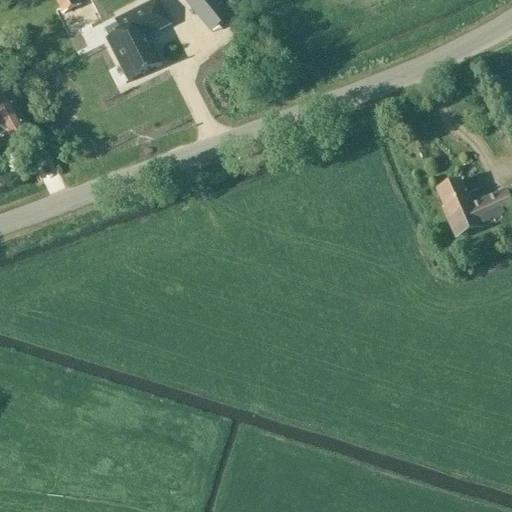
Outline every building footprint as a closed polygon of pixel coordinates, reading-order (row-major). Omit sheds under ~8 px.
[(55,0),(63,15),(81,7),(77,0),(55,0)] [(214,0),(183,0),(212,34),(230,19),(214,0)] [(156,5),(118,24),(123,35),(109,42),(130,83),(162,67),(146,36),(167,26),(166,25),(164,26),(154,7),(157,6),(156,5)] [(0,126),(9,143),(26,134),(11,105),(8,107),(0,90),(0,126)] [(116,143),(139,131),(117,91),(95,103),(116,143)] [(483,230),(511,218),(511,212),(504,192),(481,202),(477,193),(467,197),(460,181),(436,192),(443,210),(442,211),(455,243),(483,232),(483,230)] [(442,257),(446,271),(460,267),(455,252),(442,257)]
